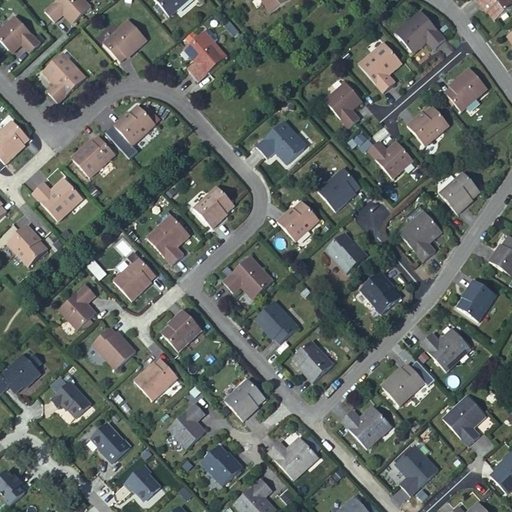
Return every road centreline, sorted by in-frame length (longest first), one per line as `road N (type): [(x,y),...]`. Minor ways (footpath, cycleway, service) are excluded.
road 1 (residential): [(52,140),(109,87),(148,84),(181,106),(256,196),(253,223),(188,283)]
road 2 (residential): [(309,421),(427,299)]
road 3 (residential): [(188,283),(290,400)]
road 4 (residential): [(427,299),(511,180)]
road 5 (unclassified): [(0,443),(19,426),(100,511)]
road 6 (residential): [(388,511),(309,421)]
